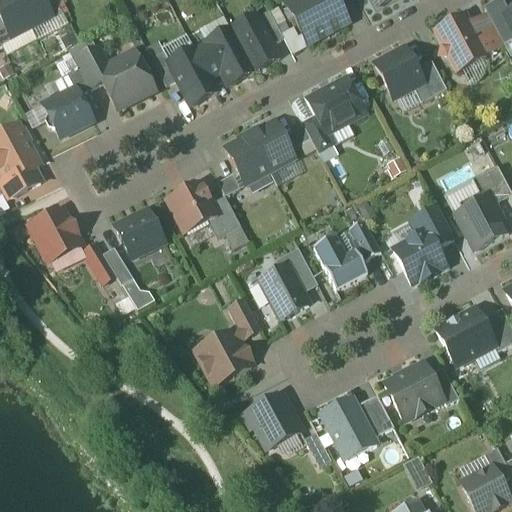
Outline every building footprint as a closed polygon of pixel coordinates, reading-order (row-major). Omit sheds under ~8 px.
[(30,35),(11,0),(5,0),(0,3),(0,24),(1,26),(11,45),(12,44),(30,35)] [(38,0),(11,0),(30,35),(50,24),(51,23),(41,5),(38,0)] [(52,0),(50,0),(41,5),(51,23),(50,24),(51,27),(63,20),(52,0)] [(306,0),(287,11),(307,50),(348,28),(335,3),(332,0),(306,0)] [(370,0),(377,12),(400,0),(370,0)] [(495,6),(484,12),(495,34),(503,30),(497,19),(501,17),(495,6)] [(284,44),(269,17),(257,23),(272,50),(284,44)] [(257,23),(257,22),(231,36),(254,78),(279,64),(272,50),(257,23)] [(465,22),(435,38),(443,52),(441,60),(448,62),(457,78),(487,62),(486,60),(477,44),(465,22)] [(11,45),(1,26),(0,27),(0,49),(2,53),(14,47),(12,44),(11,45)] [(495,34),(477,44),(486,60),(504,51),(495,34)] [(254,78),(231,36),(206,49),(207,50),(221,77),(229,92),(254,78)] [(221,77),(207,50),(195,56),(210,83),(221,77)] [(404,54),(375,70),(393,105),(413,94),(423,89),(416,75),(404,54)] [(195,56),(195,55),(170,69),(169,69),(178,86),(191,112),(217,98),(210,83),(195,56)] [(170,69),(164,58),(151,65),(166,92),(178,86),(169,69),(170,69)] [(106,74),(97,79),(103,91),(117,117),(155,97),(135,59),(106,74)] [(447,95),(432,67),(416,75),(423,89),(413,94),(421,109),(447,95)] [(346,85),(308,106),(316,121),(325,139),(327,139),(364,119),(346,85)] [(72,94),(33,116),(53,153),(93,131),(72,94)] [(325,139),(316,121),(302,128),(303,131),(311,145),(319,160),(334,152),(327,139),(325,139)] [(275,128),(258,136),(256,133),(248,138),(269,178),(294,164),(275,128)] [(303,131),(288,139),(295,153),(311,145),(303,131)] [(24,143),(22,144),(18,136),(0,146),(0,179),(7,193),(8,193),(33,180),(39,176),(26,151),(28,150),(24,143)] [(269,178),(248,138),(240,142),(242,145),(225,154),(245,191),(269,178)] [(511,200),(497,173),(472,186),(482,206),(490,203),(494,211),(511,200)] [(33,180),(8,193),(7,193),(1,196),(9,211),(41,194),(33,180)] [(233,181),(217,189),(225,203),(240,195),(233,181)] [(201,190),(169,207),(185,239),(207,228),(217,222),(211,210),(201,190)] [(240,233),(225,203),(211,210),(217,222),(207,228),(217,245),(240,233)] [(482,206),(456,220),(475,257),(509,239),(494,211),(490,203),(482,206)] [(438,213),(411,228),(419,242),(427,238),(436,255),(455,245),(438,213)] [(147,219),(115,236),(132,268),(164,251),(147,219)] [(63,222),(30,239),(49,275),(81,258),(76,248),(77,247),(69,231),(68,232),(63,222)] [(381,259),(364,227),(348,236),(349,237),(363,264),(365,268),(381,259)] [(349,237),(336,243),(346,262),(355,257),(360,265),(363,264),(349,237)] [(419,242),(393,256),(412,291),(446,272),(436,255),(427,238),(419,242)] [(336,243),(313,255),(336,297),(367,280),(360,265),(355,257),(346,262),(336,243)] [(103,265),(97,256),(83,264),(102,295),(116,286),(103,265)] [(133,288),(114,258),(103,265),(116,286),(122,296),(133,288)] [(301,260),(286,268),(288,273),(293,282),(308,274),(301,260)] [(288,273),(260,288),(281,327),(309,311),(303,300),(293,282),(288,273)] [(318,292),(308,274),(293,282),(303,300),(318,292)] [(260,337),(244,307),(228,316),(238,336),(243,345),(243,346),(260,337)] [(481,326),(475,315),(459,324),(459,322),(446,329),(447,330),(436,336),(455,372),(494,352),(495,351),(481,326)] [(511,350),(511,334),(502,315),(481,326),(495,351),(494,352),(497,358),(511,350)] [(238,336),(233,339),(232,338),(195,358),(214,393),(251,374),(248,368),(249,368),(243,355),(242,356),(237,347),(243,345),(238,336)] [(424,370),(413,376),(412,374),(396,383),(397,384),(385,391),(402,424),(413,417),(415,421),(432,412),(430,409),(441,403),(424,370)] [(394,435),(377,403),(357,414),(373,446),(394,435)] [(357,414),(352,406),(320,423),(343,466),(355,459),(357,463),(377,452),(373,446),(357,414)] [(301,440),(283,407),(272,412),(267,411),(243,424),(250,437),(255,435),(268,458),(301,440)] [(331,469),(316,441),(304,447),(319,476),(331,469)] [(511,482),(511,481),(497,454),(484,461),(491,474),(492,474),(500,489),(511,482)] [(414,495),(427,489),(416,466),(403,472),(414,495)] [(491,474),(461,490),(472,511),(501,511),(510,507),(500,489),(492,474),(491,474)]
